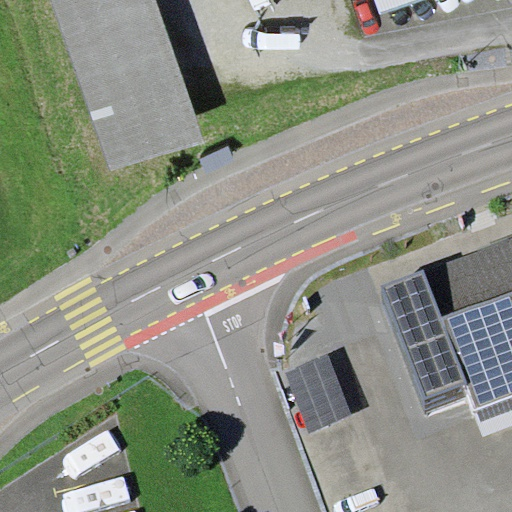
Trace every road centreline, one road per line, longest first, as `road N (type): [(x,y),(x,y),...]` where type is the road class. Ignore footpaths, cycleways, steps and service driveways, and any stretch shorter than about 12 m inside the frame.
road 1 (secondary): [(511,137),(187,273)]
road 2 (unclassified): [(187,273),(276,511)]
road 3 (secondary): [(187,273),(0,374)]
